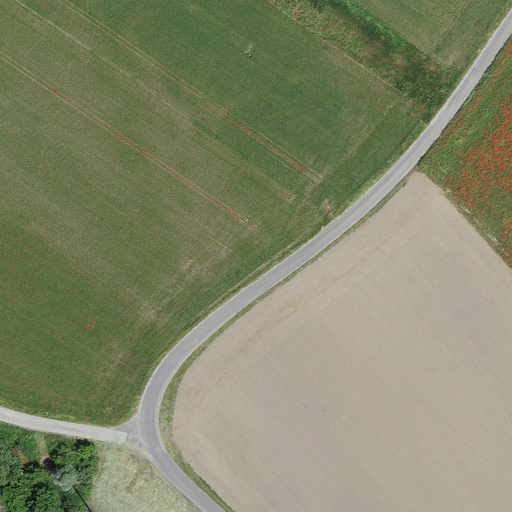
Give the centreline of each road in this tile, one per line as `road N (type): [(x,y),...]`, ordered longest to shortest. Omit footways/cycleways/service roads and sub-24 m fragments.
road 1 (unclassified): [(217,511),(139,440),(152,390),(177,350),(341,229),(511,17)]
road 2 (track): [(139,440),(25,425),(0,411)]
